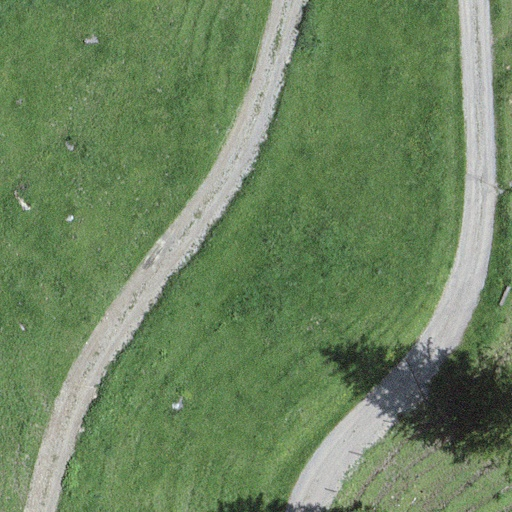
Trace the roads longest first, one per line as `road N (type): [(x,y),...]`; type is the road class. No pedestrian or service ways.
road 1 (track): [(35,511),(48,443),(133,296),(250,133),(285,0)]
road 2 (track): [(472,0),(477,222),(466,283),(436,342),(306,489),(301,511)]
